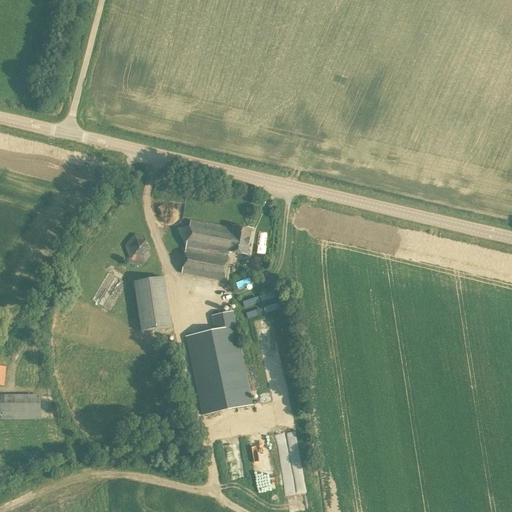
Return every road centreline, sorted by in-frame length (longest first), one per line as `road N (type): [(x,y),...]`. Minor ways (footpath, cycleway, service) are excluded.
road 1 (tertiary): [(511,238),(67,133)]
road 2 (unknown): [(10,387),(46,304),(128,174),(134,149)]
road 3 (unclassified): [(67,133),(102,0)]
